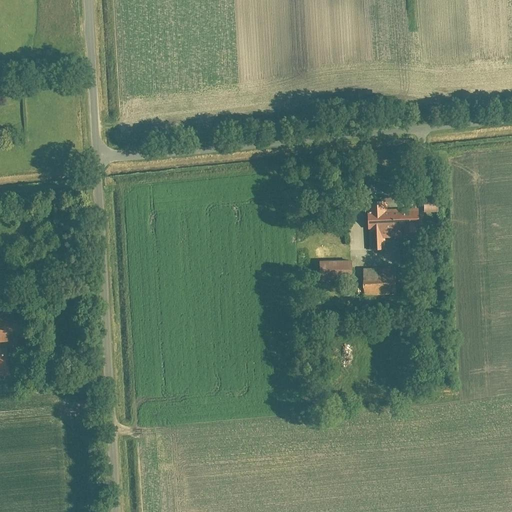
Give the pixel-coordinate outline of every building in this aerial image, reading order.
[(422,193),(422,215),(437,216),(438,194),(422,193)] [(382,252),(382,239),(399,238),(399,235),(414,234),(414,229),(418,229),(417,209),(385,211),(385,204),(364,205),(365,232),(366,232),(367,253),(382,252)] [(347,295),(347,254),(322,254),(322,295),(347,295)] [(362,271),(362,299),(395,299),(395,271),(362,271)] [(0,320),(0,344),(27,344),(26,320),(0,320)]
